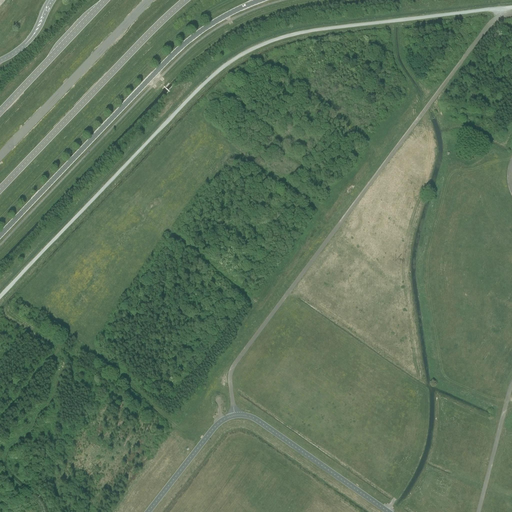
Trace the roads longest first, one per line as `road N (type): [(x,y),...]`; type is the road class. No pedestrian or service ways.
road 1 (track): [(321,0),(260,14),(208,42),(0,254)]
road 2 (tertiary): [(0,235),(175,52),(213,22),(261,0)]
